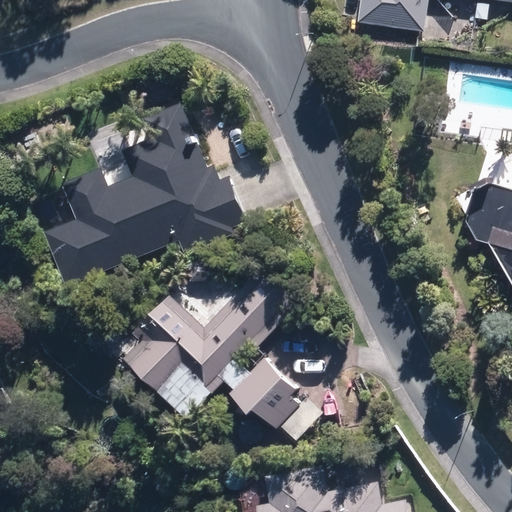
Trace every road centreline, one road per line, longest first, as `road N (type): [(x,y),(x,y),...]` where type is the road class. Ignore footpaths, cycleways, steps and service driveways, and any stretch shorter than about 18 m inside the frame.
road 1 (residential): [(266,16),(395,328),(453,433),(511,508)]
road 2 (residential): [(266,16),(166,17),(0,67)]
